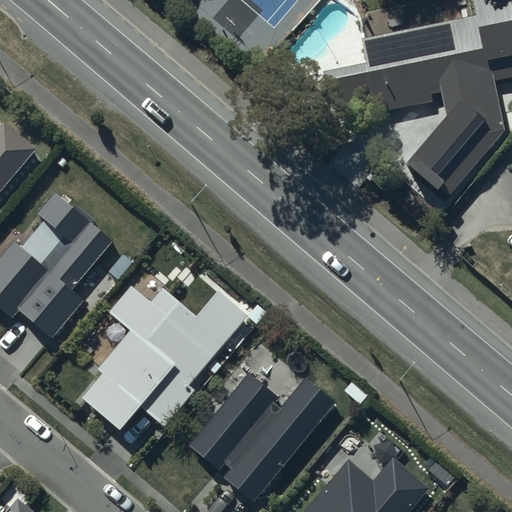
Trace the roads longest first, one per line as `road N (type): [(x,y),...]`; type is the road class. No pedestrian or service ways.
road 1 (secondary): [(511,392),(47,0)]
road 2 (residential): [(17,431),(110,511)]
